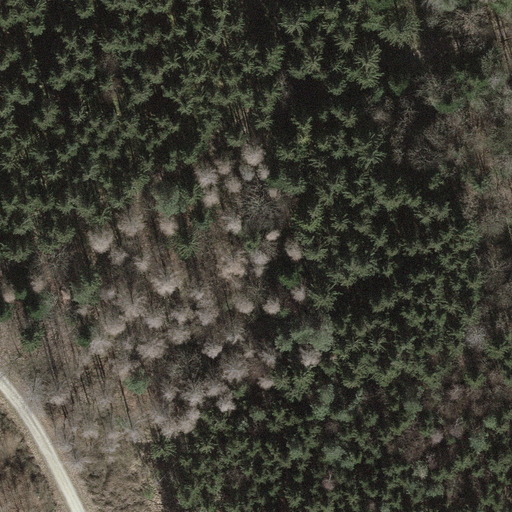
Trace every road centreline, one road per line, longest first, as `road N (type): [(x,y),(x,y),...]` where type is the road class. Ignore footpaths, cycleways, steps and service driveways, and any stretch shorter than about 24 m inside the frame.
road 1 (unknown): [(511,29),(301,96),(0,268)]
road 2 (track): [(79,511),(0,377)]
